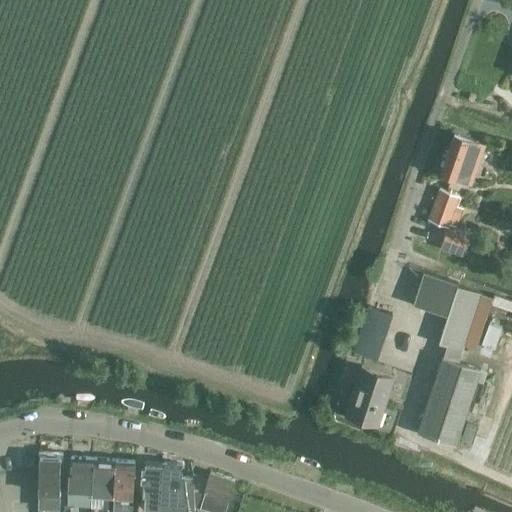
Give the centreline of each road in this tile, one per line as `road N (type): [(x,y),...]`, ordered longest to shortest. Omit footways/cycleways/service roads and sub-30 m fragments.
road 1 (unclassified): [(364,511),(200,453),(32,433),(0,441)]
road 2 (unclassified): [(402,341),(392,284),(404,214),(477,0)]
